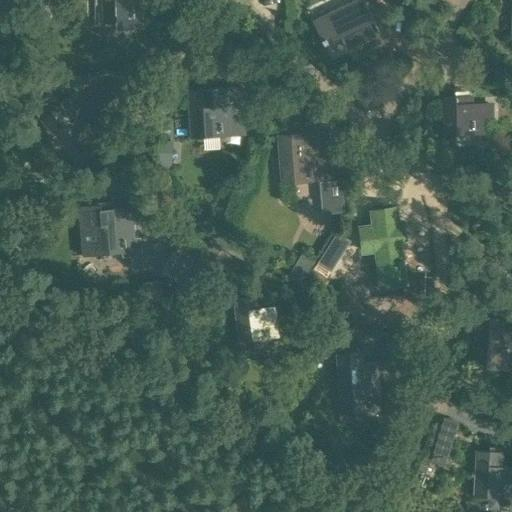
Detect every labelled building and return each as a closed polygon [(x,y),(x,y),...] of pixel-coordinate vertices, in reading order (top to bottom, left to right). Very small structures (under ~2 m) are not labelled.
[(101,0),(103,24),(115,23),(115,29),(143,28),(141,0),(101,0)] [(312,21),(323,45),(340,36),(346,48),(352,44),(353,47),(375,36),(369,23),(374,20),(364,0),(355,0),(346,5),(349,11),(333,18),(330,12),(312,21)] [(228,35),(216,44),(226,56),(237,47),(228,35)] [(272,100),(272,83),(252,83),(252,100),(272,100)] [(58,104),(45,89),(27,104),(39,120),(41,119),(52,132),(61,125),(69,135),(76,129),(94,149),(110,135),(93,114),(115,96),(106,86),(79,108),(68,96),(58,104)] [(221,127),(243,126),(241,91),(229,91),(228,87),(188,90),(192,138),(222,136),(221,127)] [(442,99),(443,135),(456,135),(456,131),(471,131),(471,128),(474,128),(473,125),(483,125),(483,119),(493,119),(493,105),(483,106),(483,103),(469,103),(469,95),(455,95),(455,99),(442,99)] [(311,176),(310,172),(320,172),(321,180),(332,179),(328,140),(318,141),(317,132),(277,135),(281,184),(294,183),(294,177),(311,176)] [(155,168),(170,168),(172,140),(157,140),(155,168)] [(323,215),(345,214),(342,181),(320,183),(323,215)] [(78,206),(83,256),(123,252),(122,243),(134,242),(131,207),(101,210),(100,204),(78,206)] [(379,263),(378,254),(405,251),(402,228),(375,232),(375,227),(362,228),(366,264),(379,263)] [(336,231),(330,241),(343,249),(349,240),(336,231)] [(160,272),(179,283),(202,245),(183,234),(160,272)] [(483,246),(469,235),(460,246),(473,258),(483,246)] [(287,276),(299,283),(312,261),(300,254),(287,276)] [(185,284),(198,292),(216,266),(204,257),(185,284)] [(183,290),(167,319),(185,329),(202,300),(183,290)] [(251,340),(251,335),(264,333),(264,329),(277,328),(274,306),(247,309),(246,296),(233,298),(238,342),(251,340)] [(473,359),(486,360),(485,368),(511,370),(511,369),(511,330),(502,330),(503,319),(488,318),(487,324),(475,323),(473,359)] [(354,353),(336,355),(340,414),(380,411),(376,357),(354,358),(354,353)] [(438,418),(431,461),(446,463),(453,420),(438,418)] [(511,466),(501,466),(502,452),(476,450),(473,496),(511,498),(511,466)]
